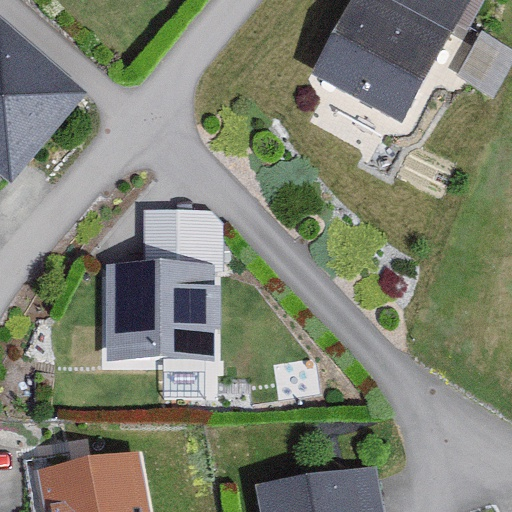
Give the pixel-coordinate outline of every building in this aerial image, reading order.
[(464,16),(429,0),(343,0),(316,59),(421,108),(464,16)] [(91,98),(0,24),(0,172),(18,187),(91,98)] [(219,211),(149,213),(151,262),(99,264),(102,368),(223,365),(219,211)] [(155,511),(142,451),(40,472),(48,511),(155,511)] [(375,511),(367,476),(274,496),(277,511),(375,511)]
